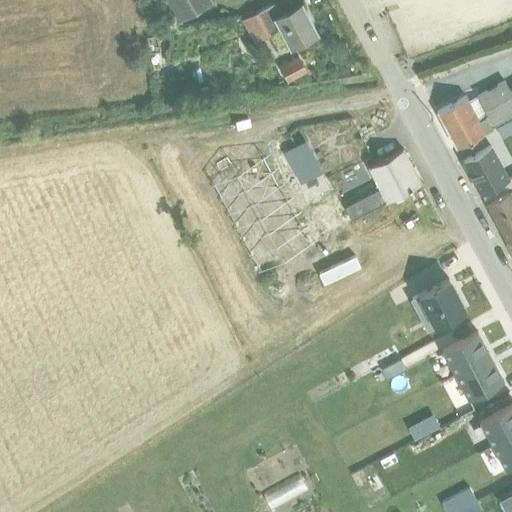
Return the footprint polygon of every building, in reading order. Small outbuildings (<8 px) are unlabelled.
[(167,0),(179,21),(212,3),(210,0),(167,0)] [(316,33),(301,3),(283,13),(277,1),(256,12),(268,34),(279,28),(289,48),(296,44),(298,47),(306,42),(305,39),(316,33)] [(417,13),(422,30),(463,18),(458,1),(417,13)] [(299,55),(280,65),(287,80),(307,70),(299,55)] [(511,113),(511,86),(510,88),(505,79),(477,94),(478,96),(469,100),(467,94),(437,110),(457,147),(492,126),(491,124),(511,113)] [(511,131),(511,117),(497,125),(503,136),(511,131)] [(306,140),(287,151),(302,180),(322,169),(306,140)] [(481,193),(509,178),(491,144),(463,159),(481,193)] [(379,187),(345,206),(352,219),(421,182),(403,148),(368,166),(379,187)] [(511,184),(511,187),(486,201),(507,241),(511,238),(511,176),(509,178),(511,184)] [(511,184),(509,178),(481,193),(486,201),(511,187),(511,184)] [(298,218),(307,241),(349,225),(340,202),(298,218)] [(449,277),(410,298),(427,329),(466,308),(449,277)] [(456,373),(491,355),(478,330),(442,349),(456,373)] [(409,366),(428,355),(423,346),(403,356),(409,366)] [(491,355),(456,373),(469,398),(504,379),(491,355)] [(401,357),(382,367),(388,378),(406,368),(401,357)] [(511,402),(479,418),(493,444),(511,433),(511,402)] [(440,425),(433,412),(408,425),(415,438),(440,425)] [(511,433),(493,444),(505,468),(511,464),(511,433)] [(477,498),(470,485),(442,500),(447,511),(450,511),(457,509),(477,498)] [(511,511),(511,493),(500,500),(506,511),(511,511)] [(477,498),(457,509),(458,511),(479,511),(483,510),(477,498)]
